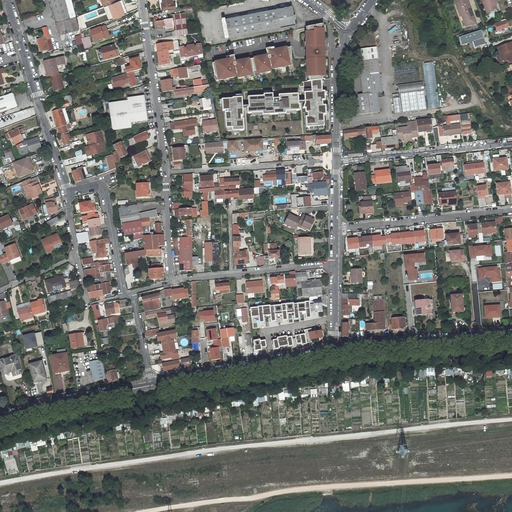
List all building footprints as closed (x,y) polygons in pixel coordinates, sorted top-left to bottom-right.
[(49,0),(55,23),(70,19),(65,0),(49,0)] [(162,10),(175,8),(174,3),(172,3),(171,0),(163,0),(164,4),(163,4),(161,5),(162,10)] [(453,0),(454,0),(459,16),(461,15),(462,15),(456,0),(453,0)] [(475,23),(467,0),(456,0),(462,15),(461,15),(465,26),(475,23)] [(481,0),(486,13),(495,10),(493,4),(495,3),(496,3),(495,0),(481,0)] [(113,19),(124,15),(121,8),(120,8),(118,1),(117,1),(108,5),(113,19)] [(296,24),(292,5),(225,17),(229,36),(296,24)] [(79,29),(76,17),(70,19),(73,31),(79,29)] [(174,28),(175,35),(187,33),(185,17),(172,19),(156,21),(157,26),(165,25),(166,29),(174,28)] [(58,35),(73,31),(70,19),(55,23),(58,35)] [(507,27),(505,19),(500,20),(501,22),(494,24),(496,30),(507,27)] [(320,29),(319,24),(307,27),(307,32),(304,32),(305,39),(304,39),(304,44),(305,44),(306,63),(305,63),(305,68),(306,68),(307,77),(309,77),(309,81),(320,79),(322,79),(322,76),(324,76),(324,67),(325,67),(324,62),(323,43),(324,43),(323,38),(322,38),(322,29),(320,29)] [(51,39),(47,28),(44,28),(46,36),(41,37),(41,40),(37,41),(40,52),(49,49),(50,50),(53,50),(51,44),(48,45),(47,40),(51,39)] [(101,30),(100,28),(91,31),(94,41),(104,38),(102,34),(106,33),(105,31),(104,32),(103,30),(101,30)] [(482,29),(460,37),(463,45),(474,41),(476,47),(486,43),(484,37),(482,38),(482,36),(484,36),(482,29)] [(80,35),(83,43),(84,49),(92,46),(89,37),(85,38),(83,34),(80,35)] [(172,41),(157,43),(160,65),(170,63),(168,52),(170,52),(170,50),(174,49),(172,41)] [(511,50),(511,49),(511,41),(497,46),(500,54),(497,55),(499,62),(506,60),(506,58),(509,57),(510,59),(511,58),(511,52),(510,52),(510,50),(511,50)] [(193,44),(190,44),(192,55),(203,53),(201,42),(196,43),(197,45),(193,45),(193,44)] [(184,45),(179,46),(180,57),(192,55),(190,44),(187,45),(187,46),(184,47),(184,45)] [(116,57),(116,56),(113,46),(101,49),(104,60),(116,57)] [(356,49),(362,94),(358,94),(360,114),(379,111),(376,92),(381,91),(375,46),(356,49)] [(215,63),(212,64),(215,77),(217,76),(218,80),(222,80),(222,78),(226,77),(226,79),(236,77),(235,73),(237,72),(238,78),(244,77),(247,76),(250,75),(252,75),(251,72),(256,71),(257,74),(259,73),(261,73),(265,72),(270,71),(269,65),(271,65),(272,69),(282,67),(281,65),(285,64),(286,66),(289,65),(289,61),(291,61),(290,47),(286,48),(286,47),(274,50),(266,51),(267,55),(261,56),(257,57),(253,58),(254,59),(248,60),(248,59),(244,60),(241,60),(235,62),(234,58),(226,60),(214,62),(215,63)] [(61,73),(62,73),(61,68),(57,69),(57,67),(61,66),(61,64),(65,63),(63,56),(43,61),(45,68),(47,67),(48,76),(51,76),(61,73)] [(125,64),(123,57),(116,59),(117,66),(125,64)] [(127,74),(141,69),(140,66),(141,65),(140,61),(139,61),(138,58),(129,61),(130,67),(125,68),(127,74)] [(439,108),(435,62),(424,63),(428,109),(439,108)] [(184,67),(182,67),(174,68),(171,69),(172,73),(174,73),(174,77),(178,76),(178,77),(180,77),(180,78),(186,78),(184,67)] [(61,73),(51,76),(54,91),(64,89),(61,73)] [(124,74),(112,78),(115,88),(125,85),(124,83),(129,82),(131,87),(136,85),(136,86),(140,85),(138,79),(135,80),(133,73),(127,75),(125,76),(124,74)] [(196,87),(210,85),(209,80),(202,81),(202,78),(195,80),(196,87)] [(162,81),(163,83),(161,83),(162,88),(163,88),(164,92),(175,90),(176,90),(176,88),(175,88),(174,86),(176,86),(175,83),(174,83),(173,79),(162,81)] [(320,91),(320,79),(309,81),(307,81),(302,81),(303,103),(301,108),(303,108),(304,112),(305,112),(306,116),(304,116),(304,127),(322,126),(322,114),(324,114),(323,91),(320,91)] [(187,88),(183,89),(176,90),(175,90),(176,95),(211,90),(210,85),(196,87),(187,88)] [(11,93),(0,96),(0,111),(15,107),(15,106),(16,106),(13,93),(11,94),(11,93)] [(262,96),(246,97),(247,107),(245,107),(246,113),(250,113),(260,112),(284,111),(294,110),(298,110),(298,104),(297,104),(296,94),(277,95),(277,96),(271,97),(271,93),(262,94),(262,96)] [(401,112),(398,93),(392,94),(394,113),(401,112)] [(131,128),(130,123),(147,121),(144,96),(128,98),(128,101),(108,103),(112,130),(131,128)] [(204,110),(211,108),(210,104),(212,103),(213,111),(215,111),(213,97),(200,99),(201,105),(203,104),(204,110)] [(241,113),(240,97),(231,97),(231,98),(220,99),(221,110),(223,110),(224,128),(230,127),(231,130),(231,131),(242,130),(242,118),(240,119),(239,113),(241,113)] [(65,125),(60,109),(52,112),(58,127),(65,125)] [(461,114),(463,133),(471,132),(469,113),(461,114)] [(196,118),(175,122),(176,129),(186,127),(187,135),(195,134),(194,126),(197,125),(196,118)] [(428,119),(416,121),(417,132),(432,130),(430,118),(427,118),(428,119)] [(216,119),(203,122),(204,132),(218,130),(216,119)] [(417,132),(416,121),(416,120),(407,121),(407,127),(396,128),(397,138),(403,137),(404,140),(411,140),(410,136),(410,133),(417,132)] [(445,135),(461,133),(460,123),(443,125),(445,135)] [(58,127),(61,135),(65,134),(65,133),(68,132),(65,125),(58,127)] [(9,133),(14,144),(24,139),(22,133),(25,132),(23,126),(9,133)] [(371,139),(370,133),(378,132),(377,127),(370,128),(370,127),(364,128),(364,129),(365,137),(365,140),(366,140),(371,139)] [(348,139),(348,137),(362,135),(363,137),(365,137),(364,129),(343,132),(344,140),(348,139)] [(101,131),(86,135),(88,139),(89,139),(90,142),(88,142),(89,146),(92,155),(106,151),(101,131)] [(146,131),(133,137),(137,144),(149,138),(146,131)] [(71,134),(69,134),(61,136),(64,146),(70,144),(69,141),(72,140),(71,134)] [(329,136),(316,137),(316,135),(314,135),(314,138),(313,138),(313,142),(314,143),(315,144),(321,143),(321,146),(325,146),(325,143),(329,143),(330,143),(329,136)] [(28,145),(21,148),(23,153),(30,151),(30,152),(42,148),(38,137),(27,141),(28,145)] [(263,148),(262,138),(244,139),(245,151),(254,150),(254,148),(263,148)] [(381,141),(382,148),(382,149),(398,147),(397,138),(391,139),(391,140),(381,141)] [(236,149),(236,140),(227,141),(228,150),(236,149)] [(220,141),(205,143),(206,153),(214,152),(214,151),(223,150),(222,141),(220,141)] [(288,142),(288,150),(305,149),(305,143),(305,141),(288,142)] [(126,155),(121,142),(113,145),(116,152),(113,153),(116,163),(120,162),(117,152),(118,151),(121,158),(126,155)] [(173,149),(174,161),(184,160),(183,148),(173,149)] [(150,161),(144,151),(133,156),(138,167),(150,161)] [(116,168),(114,160),(113,155),(106,156),(108,162),(111,170),(116,168)] [(427,166),(429,179),(443,178),(441,155),(436,155),(437,162),(439,164),(427,166)] [(18,177),(33,171),(32,169),(27,157),(10,163),(12,168),(15,167),(18,177)] [(500,158),(501,169),(508,169),(507,157),(500,158)] [(494,170),(501,169),(500,158),(493,159),(494,170)] [(473,162),(474,174),(484,172),(483,162),(481,163),(477,163),(477,161),(473,162)] [(474,174),(473,162),(469,162),(469,164),(466,165),(463,165),(464,175),(474,174)] [(411,168),(411,164),(406,164),(407,171),(397,172),(398,180),(411,179),(410,171),(411,168)] [(77,169),(71,171),(75,182),(79,181),(79,182),(84,180),(82,172),(84,172),(83,170),(81,170),(78,171),(77,169)] [(267,171),(267,175),(265,175),(265,180),(284,179),(286,178),(285,173),(285,170),(267,171)] [(389,171),(383,171),(383,170),(375,171),(375,175),(376,181),(376,182),(390,181),(389,171)] [(322,172),(317,173),(318,183),(325,182),(329,182),(328,176),(326,177),(326,175),(323,175),(322,172)] [(355,173),(355,182),(357,181),(358,190),(366,189),(365,172),(355,173)] [(184,173),(184,194),(192,195),(193,173),(184,173)] [(286,178),(286,185),(294,184),(300,184),(305,183),(305,182),(308,182),(308,177),(300,178),(300,179),(292,180),(291,173),(285,173),(286,178)] [(213,186),(212,175),(201,176),(201,187),(213,186)] [(235,176),(229,176),(229,179),(224,179),(224,178),(219,179),(220,184),(220,186),(221,186),(221,190),(230,189),(230,190),(237,189),(239,189),(239,187),(239,178),(235,178),(235,176)] [(23,182),(26,192),(27,192),(29,198),(41,195),(38,182),(41,181),(40,177),(30,179),(25,180),(23,182)] [(509,178),(502,179),(504,194),(511,193),(509,178)] [(414,181),(415,191),(421,190),(422,190),(429,189),(428,179),(414,181)] [(504,194),(502,179),(495,179),(497,194),(504,194)] [(318,183),(313,183),(314,187),(312,187),(312,191),(314,191),(315,196),(326,195),(325,182),(318,183)] [(150,191),(148,191),(147,183),(136,183),(137,197),(150,197),(150,191)] [(486,185),(476,186),(478,198),(482,197),(481,196),(484,195),(487,195),(486,185)] [(238,197),(238,199),(253,198),(253,188),(243,189),(239,189),(237,189),(238,191),(238,197)] [(429,189),(422,190),(424,204),(430,203),(429,189)] [(238,191),(230,192),(226,192),(225,190),(220,191),(216,191),(215,191),(216,198),(225,198),(238,197),(238,191)] [(415,191),(414,191),(416,205),(424,204),(422,190),(421,190),(415,191)] [(410,191),(398,192),(395,193),(396,201),(403,201),(411,200),(410,191)] [(438,201),(438,205),(442,204),(443,206),(454,205),(454,202),(455,202),(454,192),(437,193),(438,201)] [(291,208),(300,207),(311,206),(310,196),(299,197),(298,194),(290,194),(291,208)] [(58,212),(56,206),(55,206),(54,203),(55,203),(54,198),(45,201),(46,205),(48,214),(58,212)] [(6,199),(0,201),(3,208),(9,206),(6,199)] [(359,202),(360,206),(360,214),(372,213),(371,201),(359,202)] [(19,210),(23,220),(38,214),(34,203),(19,210)] [(143,235),(142,226),(140,218),(159,216),(160,214),(157,214),(156,209),(139,213),(137,205),(117,207),(120,225),(121,225),(123,235),(131,233),(132,240),(137,239),(143,238),(143,235)] [(191,208),(185,209),(175,209),(176,219),(181,219),(181,216),(183,216),(184,217),(187,217),(187,216),(192,215),(192,208),(191,208)] [(88,221),(91,235),(102,234),(98,214),(95,214),(89,215),(82,216),(83,222),(88,221)] [(296,229),(298,225),(301,217),(297,215),(296,217),(292,215),(289,214),(285,223),(296,229)] [(302,225),(306,227),(310,228),(314,219),(303,214),(298,225),(302,226),(302,225)] [(0,230),(7,227),(12,225),(8,215),(0,218),(0,230)] [(58,216),(47,222),(49,226),(60,221),(58,216)] [(147,226),(149,225),(148,217),(140,218),(142,226),(147,226)] [(481,225),(482,233),(482,235),(484,235),(484,233),(496,232),(495,225),(495,222),(481,223),(481,225)] [(150,235),(148,235),(143,235),(143,238),(145,250),(159,249),(159,245),(164,245),(163,234),(161,234),(160,223),(155,223),(156,235),(153,235),(153,232),(150,232),(150,235)] [(473,237),(473,234),(482,233),(481,225),(477,225),(473,225),(473,223),(471,224),(471,226),(467,227),(468,238),(473,237)] [(202,239),(202,226),(192,226),(192,238),(192,239),(202,239)] [(437,227),(433,227),(434,228),(432,228),(432,230),(429,230),(431,240),(435,240),(435,239),(441,238),(440,229),(437,229),(437,227)] [(232,231),(233,253),(234,253),(235,264),(246,263),(246,262),(249,261),(248,254),(247,252),(238,252),(238,246),(240,246),(239,237),(243,237),(243,235),(243,232),(242,230),(239,231),(232,231)] [(424,231),(414,232),(415,242),(426,241),(424,231)] [(87,232),(76,233),(78,242),(89,241),(87,232)] [(276,246),(275,238),(270,239),(270,232),(267,232),(268,251),(274,251),(273,246),(276,246)] [(414,232),(400,233),(401,244),(415,242),(414,232)] [(401,244),(400,233),(391,234),(391,235),(386,235),(386,236),(387,242),(392,242),(392,245),(401,244)] [(58,234),(56,235),(43,241),(48,253),(62,247),(59,240),(60,239),(58,234)] [(443,240),(443,241),(444,244),(444,246),(459,245),(458,241),(458,236),(457,234),(445,235),(446,240),(443,240)] [(387,242),(386,236),(381,237),(381,235),(372,236),(373,245),(373,247),(382,246),(382,244),(387,243),(387,242)] [(373,245),(372,236),(362,237),(362,238),(358,238),(359,247),(373,245)] [(310,237),(298,238),(299,254),(310,253),(310,248),(310,237)] [(102,253),(102,249),(105,248),(104,238),(90,240),(90,243),(96,242),(96,244),(94,244),(94,248),(92,248),(93,250),(96,250),(97,257),(106,257),(105,252),(102,253)] [(192,266),(192,259),(192,239),(192,238),(188,238),(186,238),(186,239),(178,240),(178,239),(174,239),(175,255),(180,255),(180,269),(192,269),(192,266)] [(359,248),(359,247),(358,238),(347,239),(348,249),(359,248)] [(0,262),(1,265),(19,256),(14,244),(4,249),(6,254),(0,256),(0,262)] [(491,256),(490,245),(473,247),(473,246),(467,247),(469,258),(474,258),(474,256),(486,255),(486,256),(491,256)] [(131,251),(125,252),(127,263),(133,262),(134,268),(139,268),(137,256),(146,255),(145,250),(139,251),(131,251)] [(275,257),(278,257),(279,257),(279,250),(274,251),(268,251),(269,256),(269,264),(275,263),(275,257)] [(459,261),(463,261),(462,250),(449,251),(450,261),(459,260),(459,261)] [(503,252),(504,264),(511,263),(511,261),(507,262),(506,252),(503,252)] [(406,255),(407,270),(409,270),(410,280),(419,280),(418,268),(416,268),(416,263),(420,263),(419,254),(406,255)] [(91,263),(94,263),(93,257),(86,258),(85,255),(81,255),(83,265),(91,263)] [(108,261),(94,263),(91,263),(92,268),(84,270),(85,276),(89,275),(90,280),(101,278),(100,273),(108,272),(109,271),(108,261)] [(162,269),(162,264),(147,265),(149,279),(163,278),(163,269),(162,269)] [(496,270),(496,267),(477,269),(478,279),(483,279),(483,276),(487,276),(489,276),(489,277),(489,279),(497,279),(496,270)] [(360,269),(350,269),(351,276),(349,277),(349,283),(361,282),(360,269)] [(497,279),(489,279),(490,282),(500,281),(499,270),(496,270),(497,279)] [(102,283),(108,282),(110,282),(108,272),(100,273),(101,278),(102,283)] [(307,280),(306,272),(300,272),(295,273),(296,276),(296,281),(296,288),(301,287),(302,297),(321,294),(320,279),(307,280)] [(63,275),(46,281),(49,292),(50,293),(52,292),(52,291),(66,286),(63,275)] [(270,278),(270,284),(275,284),(275,286),(279,286),(279,285),(280,285),(280,284),(283,283),(283,277),(281,277),(281,276),(276,276),(276,278),(270,278)] [(76,281),(70,283),(71,290),(78,288),(76,281)] [(262,281),(246,283),(248,293),(264,291),(262,281)] [(101,283),(87,285),(90,297),(103,295),(103,294),(101,283)] [(70,294),(71,299),(80,297),(78,288),(62,293),(63,295),(70,294)] [(186,291),(179,292),(179,296),(180,303),(187,302),(186,291)] [(359,293),(348,293),(348,299),(342,299),(342,315),(348,315),(348,304),(359,304),(359,293)] [(143,302),(159,299),(161,298),(160,294),(142,298),(143,302)] [(463,311),(462,294),(451,295),(452,307),(456,307),(457,311),(463,311)] [(161,309),(159,299),(143,302),(145,312),(161,309)] [(430,313),(430,315),(431,315),(431,308),(429,308),(428,299),(415,301),(416,314),(430,313)] [(322,311),(321,300),(313,301),(313,304),(309,304),(309,301),(297,302),(297,303),(293,303),(273,305),(270,306),(270,305),(250,307),(251,319),(259,319),(259,322),(264,322),(263,318),(270,317),(271,321),(275,321),(275,317),(282,316),(282,320),(287,319),(287,316),(294,315),(294,319),(299,318),(298,314),(305,314),(306,318),(310,317),(310,311),(317,310),(318,312),(322,311)] [(367,330),(370,330),(384,329),(382,300),(374,301),(375,324),(366,324),(367,330)] [(30,303),(31,306),(33,315),(46,311),(43,301),(38,303),(38,301),(30,303)] [(113,304),(105,306),(106,313),(110,312),(110,314),(115,313),(113,304)] [(33,315),(31,306),(17,310),(20,321),(34,317),(33,315)] [(484,306),(485,317),(493,317),(493,318),(500,317),(499,306),(484,306)] [(242,315),(243,322),(248,321),(246,308),(237,310),(237,316),(242,315)] [(147,313),(148,318),(170,313),(169,309),(147,313)] [(214,321),(214,311),(199,312),(200,320),(204,319),(205,322),(214,321)] [(392,320),(388,320),(389,329),(392,328),(392,329),(405,328),(404,318),(399,318),(399,316),(396,317),(396,318),(391,319),(392,320)] [(172,323),(170,323),(170,320),(159,322),(160,328),(169,326),(173,326),(172,323)] [(159,332),(170,330),(169,326),(160,328),(153,329),(153,331),(145,332),(146,337),(155,335),(155,332),(159,332)] [(222,347),(223,353),(227,353),(226,347),(229,347),(228,337),(234,336),(233,328),(221,330),(223,346),(222,347)] [(304,333),(295,335),(297,344),(301,343),(301,344),(307,343),(306,343),(312,342),(311,339),(322,337),(321,330),(312,332),(311,328),(304,330),(304,333)] [(214,344),(222,343),(221,339),(217,339),(216,329),(207,330),(209,341),(214,340),(214,344)] [(175,330),(159,333),(157,334),(157,335),(158,340),(161,340),(164,352),(175,350),(173,338),(176,337),(175,330)] [(69,334),(71,347),(83,345),(81,332),(69,334)] [(292,338),(292,336),(287,337),(287,335),(277,337),(277,339),(271,340),(272,342),(273,342),(274,349),(279,348),(279,347),(288,345),(288,346),(293,345),(292,338)] [(254,351),(262,349),(261,348),(260,341),(260,339),(253,340),(254,351)] [(219,347),(222,347),(222,343),(214,344),(215,348),(210,349),(212,361),(220,359),(219,347)] [(178,358),(177,350),(161,353),(162,359),(165,358),(165,359),(173,358),(173,359),(178,358)] [(66,352),(52,355),(55,374),(60,373),(60,374),(69,373),(66,352)] [(20,372),(14,355),(0,360),(0,362),(4,373),(12,371),(13,375),(20,372)] [(191,357),(183,359),(184,366),(191,365),(191,357)] [(45,377),(41,360),(29,363),(34,383),(41,380),(41,378),(45,377)] [(178,361),(163,364),(164,370),(179,367),(178,361)] [(91,364),(95,384),(107,381),(103,362),(91,364)] [(118,380),(118,378),(120,378),(119,372),(116,372),(115,365),(109,366),(110,371),(106,372),(108,382),(118,380)] [(445,368),(446,375),(455,375),(455,367),(445,368)] [(284,390),(285,399),(293,398),(292,389),(284,390)] [(255,406),(259,405),(259,402),(268,401),(267,394),(253,397),(255,406)] [(162,419),(162,427),(168,426),(168,423),(177,423),(176,414),(166,414),(166,419),(162,419)] [(19,449),(31,446),(32,452),(39,450),(38,446),(48,444),(46,437),(18,443),(19,449)] [(3,453),(8,475),(19,473),(15,455),(19,454),(18,450),(3,453)]
